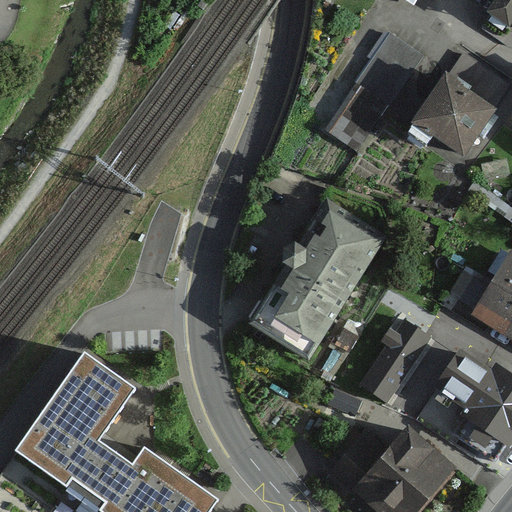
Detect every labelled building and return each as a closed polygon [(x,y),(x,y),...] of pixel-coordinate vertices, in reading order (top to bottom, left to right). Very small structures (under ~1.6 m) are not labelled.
[(501,34),(509,23),(511,25),(511,0),(495,0),(489,9),(490,10),(482,21),(501,34)] [(351,86),(359,91),(328,134),(356,154),(388,109),(422,56),(384,32),(351,86)] [(434,78),(435,79),(401,131),(453,165),(485,116),(488,117),(511,84),(458,45),(434,78)] [(300,367),(381,240),(320,202),(239,329),(300,367)] [(511,346),(511,254),(508,252),(467,319),(511,346)] [(405,342),(376,385),(402,402),(431,359),(405,342)] [(85,354),(16,452),(101,511),(211,511),(219,501),(145,449),(133,466),(100,443),(137,391),(85,354)] [(504,456),(511,442),(511,385),(493,373),(489,379),(455,356),(433,387),(469,412),(459,428),(504,456)] [(318,409),(347,423),(358,401),(329,387),(318,409)] [(358,498),(361,494),(381,511),(416,511),(451,475),(404,431),(387,449),(365,430),(328,472),(358,498)]
